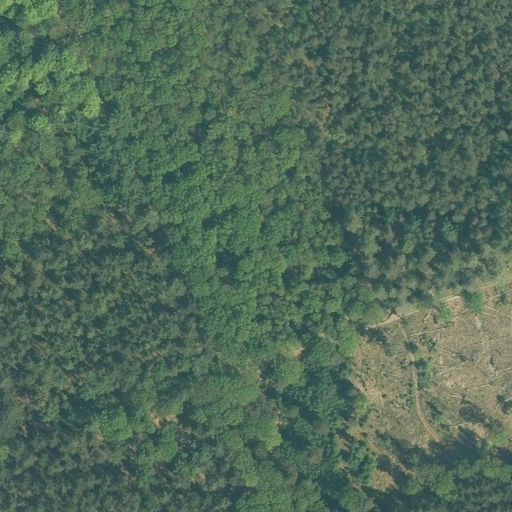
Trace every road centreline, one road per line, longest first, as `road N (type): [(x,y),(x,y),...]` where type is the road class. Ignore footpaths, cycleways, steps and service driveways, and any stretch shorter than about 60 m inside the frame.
road 1 (track): [(271,511),(229,370),(58,0)]
road 2 (track): [(511,275),(0,443)]
